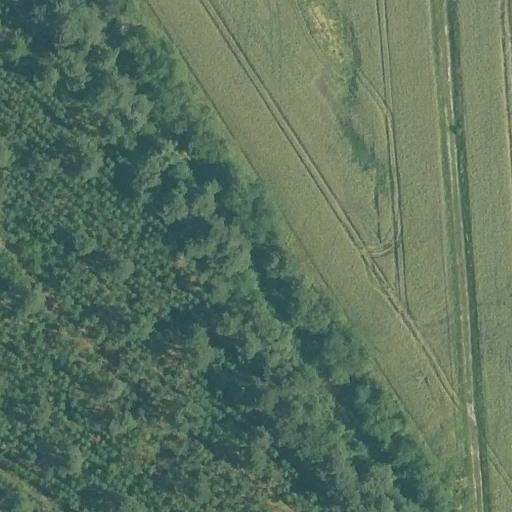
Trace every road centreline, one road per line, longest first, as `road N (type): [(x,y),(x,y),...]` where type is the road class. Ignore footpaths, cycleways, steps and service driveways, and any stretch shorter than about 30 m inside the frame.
road 1 (track): [(123,0),(440,511)]
road 2 (track): [(444,0),(480,511)]
